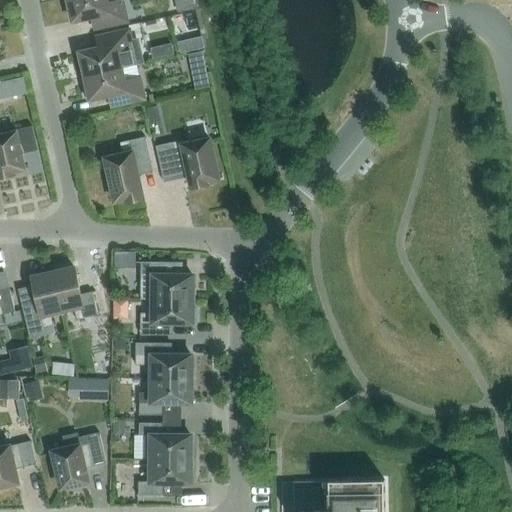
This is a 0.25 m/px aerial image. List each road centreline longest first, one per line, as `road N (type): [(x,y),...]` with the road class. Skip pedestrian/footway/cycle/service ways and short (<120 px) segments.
road 1 (unclassified): [(400,0),(398,67),(255,252)]
road 2 (residential): [(241,511),(242,308),(255,252)]
road 3 (residential): [(75,233),(25,0)]
road 4 (residential): [(75,233),(214,239),(255,252)]
